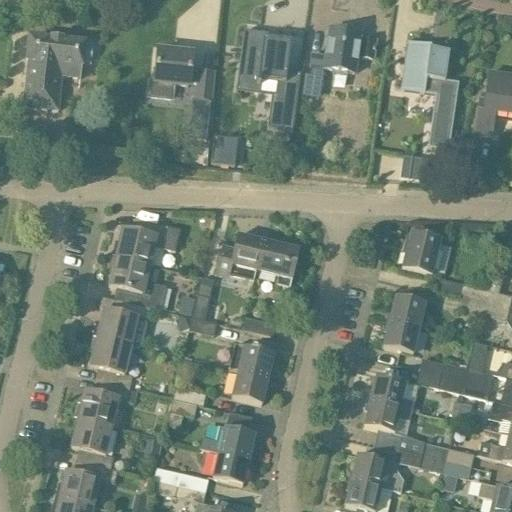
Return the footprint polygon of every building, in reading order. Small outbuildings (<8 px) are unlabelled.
[(309,78),(322,80),(323,73),(354,77),(356,59),(372,61),(375,43),(359,40),(360,36),(329,32),(325,59),(312,57),(309,78)] [(262,85),(280,87),(274,134),(292,137),(299,80),(285,78),(289,48),(267,45),(267,41),(245,38),(239,90),(261,93),(262,85)] [(28,63),(23,111),(58,114),(62,78),(80,80),(81,70),(83,70),(83,67),(90,68),(92,47),(83,46),(83,45),(29,39),(26,62),(28,63)] [(430,47),(407,44),(400,92),(434,97),(427,149),(448,152),(458,85),(444,83),(448,55),(439,53),(438,57),(429,56),(430,47)] [(153,86),(188,90),(195,91),(194,103),(193,110),(210,111),(210,104),(212,104),(215,74),(197,72),(196,75),(190,74),(192,55),(156,52),(153,86)] [(473,138),(491,141),(495,111),(511,113),(511,78),(487,75),(484,102),(478,101),(473,138)] [(46,129),(23,126),(17,126),(15,146),(43,149),(44,150),(46,129)] [(210,139),(207,167),(225,169),(228,141),(210,139)] [(424,180),(422,156),(404,157),(406,181),(424,180)] [(429,162),(426,185),(443,187),(446,164),(429,162)] [(115,260),(149,268),(153,249),(161,251),(175,254),(180,232),(140,223),(138,235),(122,231),(115,260)] [(262,244),(247,241),(237,238),(233,252),(221,249),(215,278),(228,281),(229,277),(253,283),(254,274),(255,274),(262,244)] [(262,244),(255,274),(278,280),(276,287),(289,290),(298,253),(262,244)] [(407,246),(401,271),(431,278),(437,253),(407,246)] [(483,305),(508,311),(511,300),(498,297),(502,277),(506,262),(494,259),(483,305)] [(154,269),(149,268),(115,260),(109,289),(124,293),(121,304),(148,311),(159,313),(166,289),(150,286),(154,269)] [(483,305),(485,294),(461,288),(459,299),(483,305)] [(191,321),(204,324),(209,300),(196,297),(191,321)] [(483,305),(459,299),(455,313),(480,319),(483,305)] [(388,326),(418,333),(425,307),(394,300),(388,326)] [(96,341),(131,349),(137,321),(144,322),(148,311),(121,304),(118,316),(103,312),(96,341)] [(483,305),(480,319),(505,325),(508,311),(483,305)] [(193,310),(179,307),(177,316),(191,319),(193,310)] [(178,334),(187,331),(184,320),(175,323),(178,334)] [(272,340),(275,327),(244,320),(242,333),(272,340)] [(191,321),(191,322),(188,334),(213,339),(216,327),(204,324),(191,321)] [(388,326),(382,351),(412,358),(418,333),(388,326)] [(91,382),(129,391),(134,375),(125,373),(131,349),(96,341),(89,370),(94,371),(91,382)] [(237,376),(267,383),(273,357),(243,350),(237,376)] [(438,380),(464,386),(467,373),(419,362),(416,374),(438,380)] [(511,369),(501,367),(498,381),(511,383),(511,369)] [(464,386),(488,391),(491,379),(467,373),(464,386)] [(461,398),(464,386),(438,380),(416,374),(413,386),(461,398)] [(237,376),(231,401),(261,408),(267,383),(237,376)] [(369,405),(411,415),(414,404),(402,401),(405,386),(375,379),(369,405)] [(77,422),(111,430),(131,435),(136,416),(116,412),(118,402),(125,404),(129,391),(91,382),(88,394),(84,393),(77,422)] [(170,403),(193,408),(195,403),(201,404),(204,392),(174,386),(170,403)] [(461,398),(462,398),(485,403),(488,391),(464,386),(461,398)] [(170,403),(168,411),(165,424),(178,426),(181,413),(192,416),(193,408),(170,403)] [(369,405),(363,430),(393,437),(397,421),(409,424),(411,415),(369,405)] [(508,438),(511,439),(511,410),(499,407),(496,421),(511,424),(508,438)] [(111,430),(77,422),(70,451),(86,455),(83,466),(117,474),(117,473),(110,472),(113,461),(105,459),(111,430)] [(218,457),(248,464),(254,438),(219,429),(215,444),(201,440),(199,452),(218,456),(218,457)] [(511,439),(508,438),(505,451),(480,445),(477,459),(511,467),(511,439)] [(160,445),(148,442),(147,448),(159,451),(160,445)] [(445,465),(447,454),(448,452),(421,446),(419,457),(418,458),(445,465)] [(445,465),(469,470),(472,458),(448,452),(447,454),(445,465)] [(218,457),(212,481),(242,489),(248,464),(218,457)] [(350,485),(380,492),(392,495),(400,497),(403,483),(397,475),(399,466),(386,463),(385,465),(356,458),(350,485)] [(442,477),(445,465),(418,458),(416,471),(442,477)] [(442,477),(447,478),(466,483),(469,470),(445,465),(442,477)] [(58,503),(92,511),(99,482),(114,486),(117,474),(83,466),(81,478),(65,474),(58,503)] [(151,483),(177,489),(180,477),(154,471),(151,483)] [(151,483),(148,495),(175,501),(177,489),(151,483)] [(350,485),(344,509),(355,511),(387,511),(391,496),(392,497),(392,495),(380,492),(350,485)] [(489,511),(511,511),(511,493),(480,486),(477,500),(492,504),(489,511)] [(58,503),(56,511),(92,511),(58,503)]
